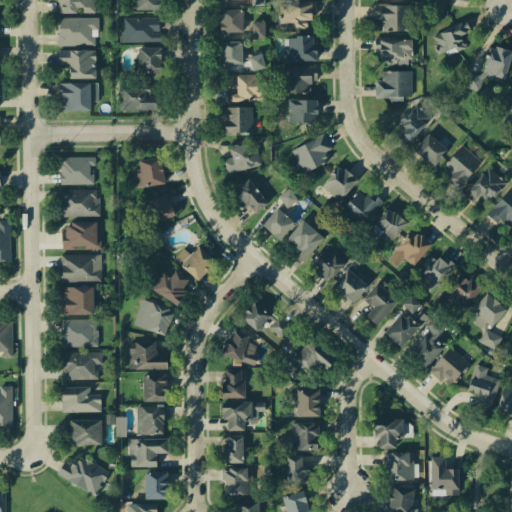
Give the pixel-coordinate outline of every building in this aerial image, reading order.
[(80,13),(95,13),(94,0),(58,0),(58,14),(80,13)] [(159,10),(159,0),(135,0),(135,10),(159,10)] [(278,2),(317,1),(317,15),(309,15),(311,21),(306,21),(306,29),(278,29),(278,2)] [(375,4),(410,5),(409,30),(383,29),(383,22),(375,21),(375,4)] [(218,9),(241,9),(241,21),(267,21),(267,40),(249,40),(249,26),(242,26),(242,31),(218,30),(218,9)] [(121,14),(154,13),(156,40),(120,41),(121,14)] [(55,17),(96,14),(95,46),(55,46),(55,17)] [(429,33),(465,15),(474,31),(463,37),(467,45),(447,55),(439,53),(429,33)] [(285,36),(316,36),(316,62),(285,62),(285,36)] [(411,63),(410,40),(376,40),(379,56),(401,57),(402,65),(411,63)] [(215,42),(244,42),(246,72),(215,73),(215,42)] [(123,48),(155,46),(156,75),(123,74),(123,48)] [(488,48),(509,53),(504,79),(486,75),(483,79),(479,91),(464,86),(468,72),(478,75),(483,72),(488,48)] [(64,49),(92,49),(93,77),(64,78),(64,49)] [(280,66),(318,66),(318,79),(310,79),(310,92),(280,92),(280,66)] [(383,70),(412,70),(412,100),(373,100),(373,81),(382,81),(383,70)] [(222,74),(233,75),(233,83),(236,83),(236,75),(268,75),(268,95),(254,95),(254,99),(231,99),(231,93),(237,93),(237,87),(221,87),(222,74)] [(86,80),(55,80),(58,111),(87,110),(86,80)] [(114,85),(150,84),(153,111),(115,111),(114,85)] [(511,96),(502,96),(501,110),(511,111),(511,96)] [(287,99),(316,99),(316,124),(287,124),(287,99)] [(414,100),(432,116),(406,145),(395,134),(401,127),(397,120),(414,100)] [(215,106),(252,105),(254,133),(220,137),(215,106)] [(415,155),(437,167),(446,151),(429,133),(415,155)] [(316,167),(331,161),(325,152),(333,148),(325,134),(296,151),(302,159),(307,157),(316,167)] [(220,150),(252,140),(259,169),(225,176),(220,150)] [(460,145),(480,160),(456,192),(442,181),(450,171),(446,164),(460,145)] [(58,153),(92,151),(95,183),(59,185),(58,153)] [(132,157),(156,153),(161,183),(138,187),(132,157)] [(344,199),(359,182),(336,167),(323,185),(344,199)] [(486,167),(465,194),(474,201),(480,193),(491,202),(506,182),(486,167)] [(267,204),(249,179),(233,190),(252,216),(267,204)] [(59,188),(94,186),(95,217),(60,217),(59,188)] [(509,186),(511,188),(511,221),(507,228),(488,212),(509,186)] [(278,196),(286,208),(298,201),(290,188),(278,196)] [(357,192),(365,199),(369,194),(377,201),(361,218),(346,204),(357,192)] [(143,203),(153,221),(173,213),(163,193),(143,203)] [(371,222),(390,241),(409,224),(390,203),(369,221),(371,222)] [(278,207),(295,223),(279,241),(263,230),(278,207)] [(8,220),(0,220),(0,261),(10,261),(8,220)] [(60,247),(60,220),(94,220),(96,247),(60,247)] [(303,223),(325,239),(304,261),(285,242),(303,223)] [(397,249),(416,270),(433,247),(414,232),(397,249)] [(328,279),(345,264),(328,243),(309,261),(328,279)] [(181,267),(173,260),(192,245),(207,258),(190,276),(181,267)] [(58,251),(96,251),(100,280),(59,280),(58,251)] [(414,276),(431,292),(456,265),(445,255),(438,262),(432,257),(414,276)] [(144,287),(175,303),(187,280),(158,261),(144,287)] [(350,303),(366,287),(348,270),(333,287),(350,303)] [(461,274),(467,280),(469,277),(479,287),(461,307),(445,292),(461,274)] [(59,312),(90,313),(91,284),(56,283),(59,312)] [(374,327),(396,304),(377,287),(364,300),(374,310),(364,320),(374,327)] [(402,304),(412,314),(421,305),(411,295),(402,304)] [(139,326),(164,335),(173,306),(144,296),(139,326)] [(491,330),(505,312),(487,297),(472,312),(491,330)] [(254,298),(269,316),(254,330),(242,315),(254,298)] [(401,348),(420,331),(403,315),(384,333),(401,348)] [(58,316),(96,316),(96,346),(60,347),(58,316)] [(11,318),(0,318),(0,353),(11,354),(11,318)] [(433,341),(443,351),(424,372),(409,356),(438,323),(443,329),(433,341)] [(223,327),(246,333),(238,363),(215,357),(223,327)] [(285,351),(297,364),(305,358),(317,367),(326,356),(303,337),(285,351)] [(121,341),(133,369),(164,368),(158,359),(140,360),(151,353),(149,341),(121,341)] [(58,352),(95,351),(96,379),(59,381),(58,352)] [(452,383),(468,365),(452,352),(435,368),(452,383)] [(475,362),(488,367),(485,375),(499,379),(491,404),(483,401),(485,396),(466,390),(475,362)] [(217,367),(240,368),(239,398),(216,397),(217,367)] [(138,374),(170,374),(171,399),(140,400),(138,374)] [(58,385),(85,384),(86,397),(97,398),(99,411),(58,411),(58,385)] [(290,384),(319,384),(322,398),(311,399),(311,414),(292,415),(290,384)] [(10,387),(0,387),(0,427),(11,427),(10,387)] [(511,390),(504,388),(495,409),(511,415),(511,390)] [(134,404),(135,433),(160,433),(159,403),(134,404)] [(217,407),(257,405),(258,428),(217,430),(217,407)] [(64,413),(99,411),(98,444),(64,445),(64,413)] [(288,419),(308,419),(308,448),(288,448),(288,419)] [(369,421),(401,419),(402,438),(394,442),(395,449),(381,451),(378,438),(366,436),(369,421)] [(218,436),(243,436),(243,461),(219,461),(218,436)] [(130,440),(159,440),(161,465),(127,466),(125,440),(130,440)] [(75,450),(108,473),(91,496),(55,469),(75,450)] [(281,453),(303,453),(302,483),(280,483),(281,453)] [(460,470),(459,490),(432,488),(429,457),(443,457),(445,469),(460,470)] [(378,461),(384,458),(388,463),(395,459),(407,477),(391,478),(378,461)] [(215,470),(244,468),(245,492),(217,493),(215,470)] [(145,500),(167,499),(166,472),(145,472),(145,500)] [(389,482),(409,483),(404,511),(397,511),(379,509),(389,482)] [(282,511),(277,495),(296,490),(302,511),(282,511)] [(228,511),(229,498),(257,498),(256,511),(228,511)] [(117,511),(117,501),(148,499),(149,511),(117,511)]
